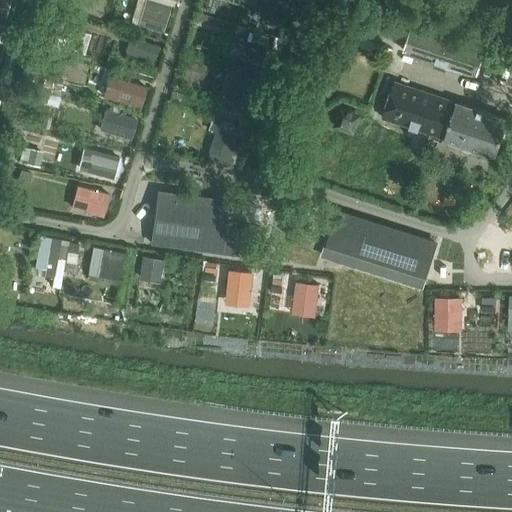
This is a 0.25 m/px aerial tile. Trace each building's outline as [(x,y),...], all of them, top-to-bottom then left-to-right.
[(256,2),(250,21),(279,30),(286,5),(269,0),(267,6),(256,2)] [(143,14),(139,26),(164,34),(172,8),(153,2),(149,16),(143,14)] [(479,77),(485,59),(487,53),(412,28),(404,52),(479,77)] [(248,33),(240,62),(259,68),(268,38),(248,33)] [(144,42),(139,59),(155,63),(160,47),(144,42)] [(232,76),(225,98),(247,105),(254,82),(232,76)] [(121,80),(115,101),(141,109),(147,88),(121,80)] [(441,138),(445,139),(457,103),(396,83),(384,119),(430,134),(424,153),(434,157),(435,155),(441,157),(445,147),(438,145),(441,138)] [(497,158),(509,120),(457,103),(445,139),(444,141),(497,158)] [(358,124),(358,123),(358,121),(357,119),(357,118),(356,116),(354,115),(353,114),(351,113),(350,113),(348,113),(346,113),(345,113),(343,114),(342,115),(340,116),(339,118),(339,119),(338,121),(338,123),(338,124),(339,126),(339,128),(340,129),(342,130),(343,131),(345,132),(346,133),(348,133),(350,133),(351,132),(353,131),(354,130),(356,129),(357,128),(357,126),(358,124)] [(118,115),(113,134),(132,140),(137,120),(118,115)] [(208,152),(207,160),(228,163),(240,126),(218,119),(208,152)] [(92,146),(85,170),(118,179),(125,156),(92,146)] [(33,153),(31,165),(43,168),(46,156),(33,153)] [(81,184),(74,207),(107,217),(114,193),(81,184)] [(22,192),(19,204),(32,207),(35,195),(22,192)] [(154,243),(230,253),(253,256),(257,226),(227,222),(229,204),(160,195),(154,243)] [(339,212),(329,245),(359,255),(355,267),(421,288),(424,279),(436,243),(371,223),(366,221),(339,212)] [(41,236),(38,254),(57,258),(61,240),(41,236)] [(102,250),(97,275),(119,279),(124,254),(102,250)] [(142,258),(139,280),(159,283),(163,261),(142,258)] [(229,273),(226,297),(260,301),(263,277),(229,273)] [(203,281),(201,294),(214,295),(215,283),(203,281)] [(296,281),(293,306),(327,310),(330,286),(296,281)] [(269,290),(268,302),(280,304),(282,292),(269,290)] [(466,295),(432,295),(432,319),(466,319),(466,295)] [(497,295),(484,295),(484,307),(497,307),(497,295)]
